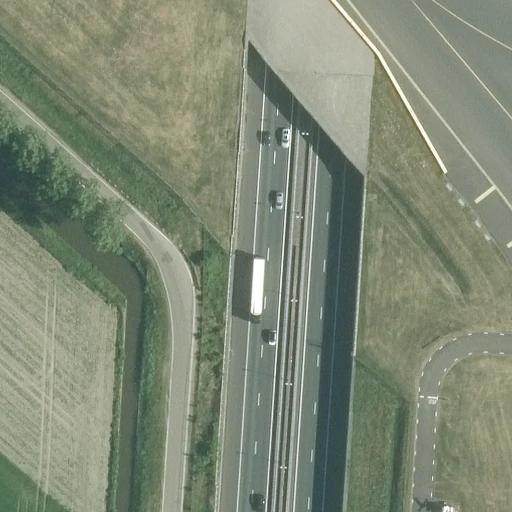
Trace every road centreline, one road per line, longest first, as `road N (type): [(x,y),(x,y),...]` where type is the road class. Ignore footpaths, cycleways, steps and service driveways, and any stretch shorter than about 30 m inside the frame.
road 1 (motorway): [(309,511),(343,0)]
road 2 (motorway): [(286,0),(252,511)]
road 3 (unclassified): [(171,511),(177,278),(151,237),(0,102)]
